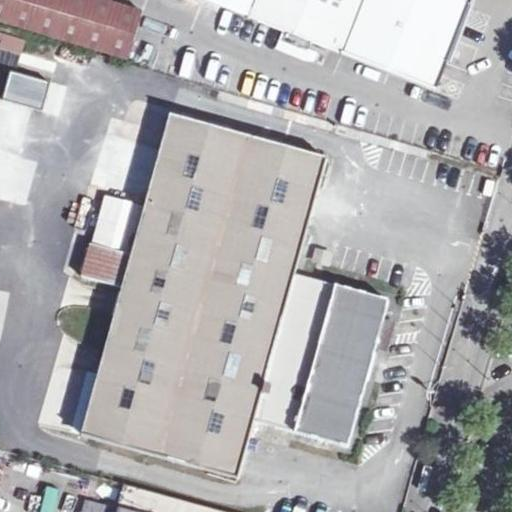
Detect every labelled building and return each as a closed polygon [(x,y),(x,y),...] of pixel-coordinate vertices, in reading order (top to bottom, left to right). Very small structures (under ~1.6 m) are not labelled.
[(102,0),(0,0),(0,21),(129,60),(143,12),(102,0)] [(471,0),(208,0),(437,88),(471,0)] [(12,71),(4,99),(44,110),(52,82),(12,71)] [(4,138),(22,143),(31,111),(13,106),(4,138)] [(349,446),(389,300),(296,275),(328,158),(172,115),(84,435),(239,479),(255,419),(349,446)] [(96,181),(141,194),(155,149),(109,136),(96,181)] [(420,470),(414,493),(421,495),(428,472),(420,470)] [(84,511),(224,511),(125,484),(118,509),(88,501),(84,511)]
